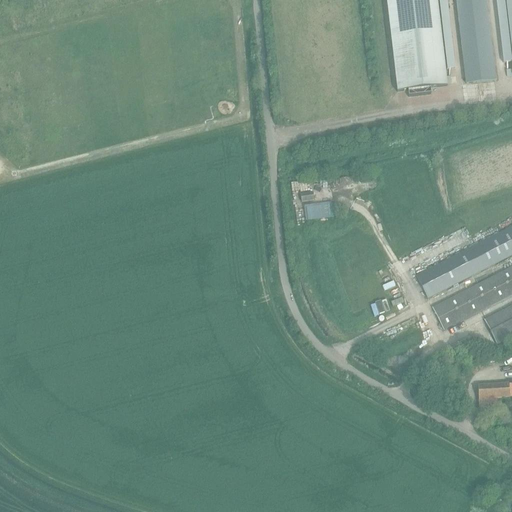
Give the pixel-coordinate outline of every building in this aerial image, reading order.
[(386,0),(397,93),(446,87),(435,0),(455,0),(466,84),(495,81),(485,0),(386,0)] [(427,299),(511,255),(511,227),(416,276),(427,299)] [(511,294),(511,267),(432,309),(443,330),(511,294)] [(497,345),(511,337),(511,305),(484,320),(497,345)] [(450,386),(462,385),(460,372),(448,373),(450,386)] [(496,398),(511,396),(511,384),(477,386),(478,408),(497,407),(496,398)]
